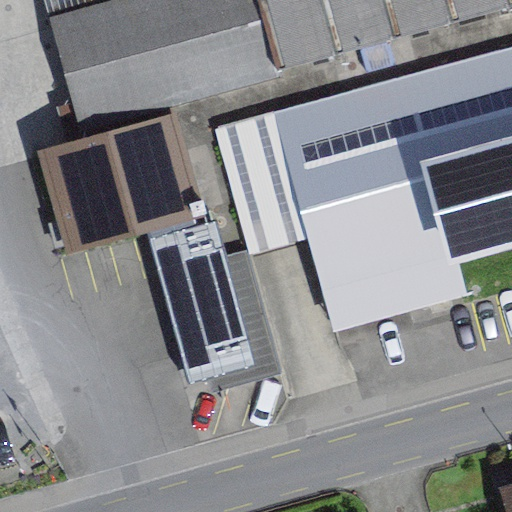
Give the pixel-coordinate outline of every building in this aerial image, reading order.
[(255,0),(142,0),(50,25),(78,129),(276,76),(255,0)] [(511,13),(511,0),(255,0),(276,76),(511,13)] [(511,49),(213,133),(250,266),(280,257),(307,250),(322,302),(511,248),(511,49)] [(179,120),(40,160),(69,258),(207,217),(179,120)] [(511,511),(511,485),(502,489),(508,511),(511,511)]
